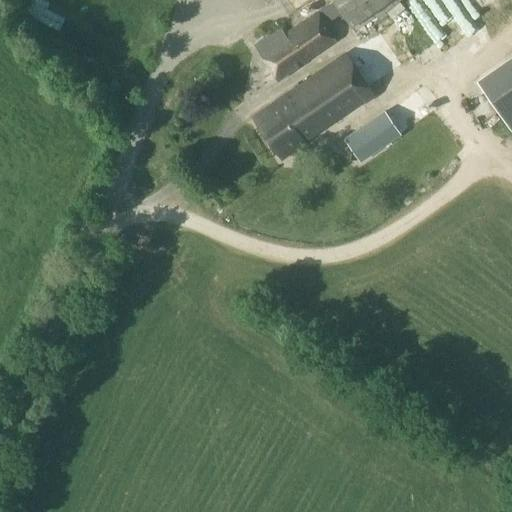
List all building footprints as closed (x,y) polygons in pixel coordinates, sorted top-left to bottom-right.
[(351,27),(389,0),(334,0),(283,35),(278,28),(254,44),(278,79),(336,39),(324,22),(340,12),(351,27)] [(300,145),(372,94),(344,54),(252,119),(280,159),(286,155),(289,158),(302,149),(300,145)] [(511,129),(511,128),(511,62),(480,84),(511,129)] [(114,78),(107,84),(113,89),(116,92),(122,85),(119,83),(114,78)] [(384,111),(358,129),(373,152),(400,134),(384,111)]
